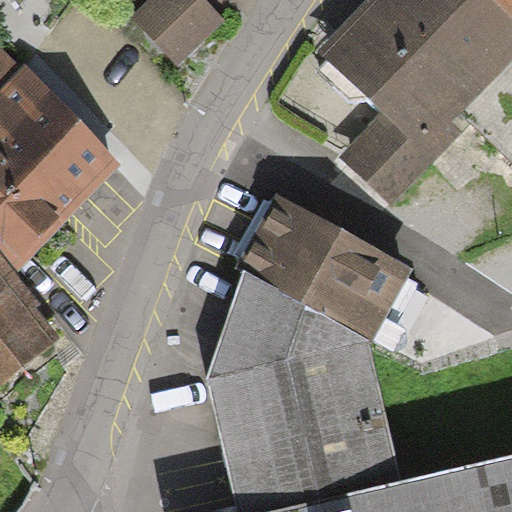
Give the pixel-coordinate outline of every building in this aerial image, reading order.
[(220,17),(202,0),(145,0),(123,23),(170,68),(220,17)] [(511,27),(480,0),(378,0),(325,62),(379,118),(344,162),(392,211),(474,129),(511,163),(511,27)] [(511,0),(480,0),(511,27),(511,0)] [(0,49),(0,263),(10,275),(113,168),(49,92),(0,49)] [(409,273),(274,193),(234,260),(243,265),(369,340),(386,312),(409,273)] [(10,275),(0,263),(0,380),(54,343),(10,275)] [(243,265),(202,388),(231,511),(279,511),(402,484),(369,340),(243,265)] [(279,511),(511,511),(511,458),(402,484),(279,511)]
